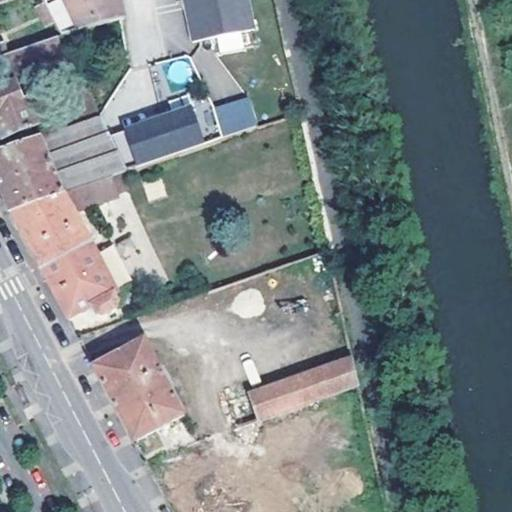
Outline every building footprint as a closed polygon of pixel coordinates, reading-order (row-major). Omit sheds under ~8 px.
[(46,0),(64,36),(123,20),(125,19),(122,0),(46,0)] [(187,0),(196,42),(258,29),(251,0),(187,0)] [(0,73),(6,72),(11,86),(0,90),(0,126),(6,140),(42,124),(32,101),(26,102),(18,84),(68,67),(59,38),(11,54),(0,57),(0,73)] [(0,57),(11,54),(6,42),(0,44),(0,57)] [(164,89),(200,79),(193,54),(157,65),(164,89)] [(221,135),(257,125),(249,96),(213,106),(221,135)] [(83,123),(101,117),(97,101),(69,111),(72,121),(81,118),(83,123)] [(131,133),(143,168),(210,145),(198,109),(131,133)] [(0,177),(0,179),(14,212),(115,177),(132,172),(104,116),(101,117),(83,123),(0,152),(0,177)] [(115,177),(14,212),(28,238),(45,270),(54,286),(67,311),(72,320),(96,309),(100,313),(107,315),(119,308),(120,304),(116,297),(120,295),(76,213),(123,197),(115,177)] [(189,415),(149,340),(97,368),(138,443),(189,415)] [(242,428),(362,385),(357,359),(235,405),(242,428)]
